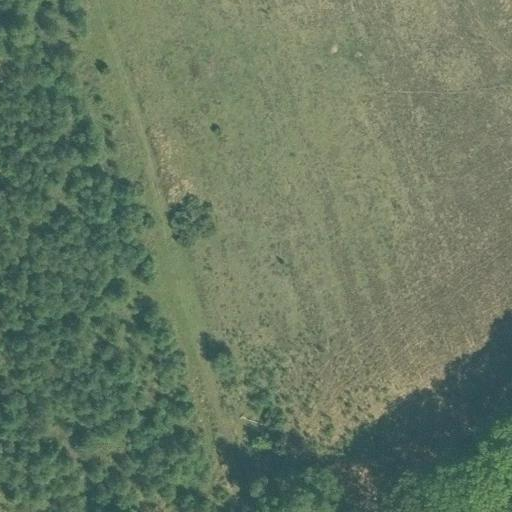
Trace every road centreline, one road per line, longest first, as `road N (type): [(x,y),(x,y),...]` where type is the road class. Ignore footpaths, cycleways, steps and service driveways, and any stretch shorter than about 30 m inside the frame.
road 1 (track): [(249,511),(91,0)]
road 2 (track): [(511,412),(362,511)]
